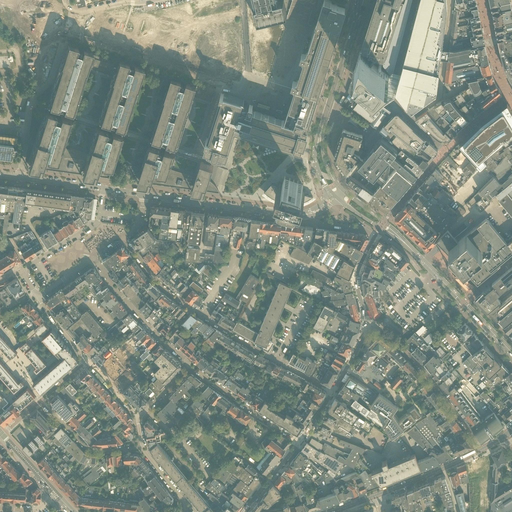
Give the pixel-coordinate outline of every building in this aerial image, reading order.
[(24,0),(45,10),(49,0),(24,0)] [(252,0),(255,7),(254,8),(257,22),(287,15),(284,0),(277,2),(276,0),(252,0)] [(291,0),(263,84),(290,93),(319,0),(291,0)] [(303,67),(302,67),(302,68),(300,74),(300,75),(298,81),(298,80),(298,81),(297,81),(296,82),(293,81),(292,85),(295,86),(295,87),(296,88),(295,88),(296,88),(296,89),(297,89),(297,88),(302,90),(302,91),(314,95),(314,94),(317,95),(318,94),(317,94),(319,88),(320,88),(319,87),(321,81),(322,81),(324,74),(324,75),(324,74),(326,68),(326,67),(328,61),(329,60),(328,60),(330,54),(331,54),(331,53),(330,53),(332,47),(333,47),(333,46),(335,40),(335,39),(337,33),(339,25),(345,7),(331,3),(331,2),(326,0),(323,0),(318,20),(316,26),(315,26),(308,46),(309,47),(307,53),(306,54),(306,53),(305,55),(302,54),(301,57),(304,58),(303,60),(305,61),(303,67)] [(354,70),(354,72),(367,82),(374,89),(390,75),(372,63),(374,60),(381,62),(382,58),(384,58),(384,59),(385,58),(383,65),(391,74),(392,72),(404,23),(410,2),(408,0),(376,0),(361,48),(362,48),(362,49),(363,49),(368,50),(368,49),(370,50),(369,53),(363,51),(362,54),(360,52),(354,70)] [(422,105),(436,95),(440,59),(442,48),(447,9),(446,0),(419,0),(399,79),(399,82),(398,85),(398,87),(398,90),(399,93),(399,95),(401,98),(402,100),(403,102),(411,113),(422,105)] [(460,10),(477,7),(475,0),(455,4),(454,9),(460,10)] [(510,2),(490,6),(492,13),(511,9),(510,2)] [(459,18),(479,14),(477,7),(460,10),(454,9),(453,18),(459,18)] [(511,12),(511,9),(492,13),(493,20),(511,15),(511,12)] [(0,69),(21,68),(16,20),(0,13),(0,69)] [(458,26),(480,21),(479,14),(459,18),(453,18),(452,25),(458,26)] [(511,15),(493,20),(494,26),(511,22),(511,15)] [(457,32),(481,27),(480,21),(458,26),(452,25),(451,32),(457,32)] [(511,22),(494,26),(496,33),(511,29),(511,22)] [(457,39),(483,34),(481,27),(457,32),(451,32),(450,39),(457,39)] [(511,29),(496,33),(497,40),(510,37),(511,38),(511,37),(511,29)] [(455,50),(485,44),(483,34),(457,39),(450,39),(449,49),(455,50)] [(497,40),(500,51),(503,51),(507,48),(508,48),(505,43),(511,39),(511,38),(510,37),(497,40)] [(446,59),(448,59),(454,60),(487,54),(485,44),(455,50),(449,49),(442,48),(440,59),(446,59)] [(58,112),(40,167),(42,168),(82,173),(95,175),(108,177),(109,174),(111,166),(184,189),(193,160),(198,161),(190,187),(211,193),(272,202),(276,189),(280,190),(278,196),(297,202),(299,196),(303,198),(304,194),(305,190),(301,188),(303,183),(303,182),(302,182),(298,181),(297,180),(294,179),(293,179),(290,178),(289,178),(285,176),(284,176),(284,177),(282,182),(279,181),(278,181),(287,153),(239,138),(232,160),(224,157),(223,161),(195,152),(214,92),(186,83),(181,81),(177,80),(174,78),(172,78),(143,69),(141,68),(137,67),(79,48),(58,112)] [(509,64),(510,65),(511,67),(510,67),(511,68),(511,70),(511,69),(511,56),(507,48),(503,51),(509,60),(510,62),(509,64)] [(503,51),(500,51),(504,68),(510,65),(509,64),(510,62),(509,60),(503,51)] [(452,70),(489,63),(487,54),(454,60),(448,59),(446,69),(452,70)] [(452,82),(465,80),(466,79),(474,78),(492,74),(489,63),(452,70),(446,69),(445,82),(451,82),(452,82)] [(466,79),(470,87),(474,94),(476,94),(480,92),(483,89),(495,81),(492,74),(474,78),(466,79)] [(483,89),(480,92),(483,97),(498,88),(495,82),(495,81),(483,89)] [(341,105),(352,111),(357,114),(376,128),(376,127),(378,125),(379,124),(381,121),(383,118),(384,117),(383,117),(385,115),(386,114),(388,111),(389,112),(391,110),(387,107),(357,86),(355,85),(356,85),(355,84),(354,85),(351,82),(347,92),(348,92),(349,94),(346,98),(341,105)] [(470,87),(461,92),(467,102),(473,98),(475,97),(477,101),(480,99),(485,108),(500,95),(501,92),(498,88),(483,97),(480,92),(476,94),(474,94),(470,87)] [(462,106),(472,118),(477,115),(470,107),(467,102),(461,92),(455,96),(462,106)] [(294,124),(292,123),(289,122),(284,121),(282,120),(277,119),(251,110),(253,106),(249,105),(248,109),(242,107),(244,100),(224,93),(224,94),(223,94),(221,94),(222,93),(221,93),(220,96),(221,97),(208,139),(206,138),(205,142),(207,142),(205,149),(209,150),(208,153),(214,156),(216,156),(221,157),(222,154),(226,156),(228,149),(229,146),(235,128),(282,144),(300,150),(302,145),(304,145),(307,134),(306,133),(307,128),(306,128),(307,127),(306,127),(306,128),(304,127),(304,125),(306,120),(304,120),(296,117),(294,124)] [(451,98),(450,99),(458,109),(460,107),(462,106),(455,96),(451,98)] [(475,103),(481,111),(485,108),(480,99),(477,101),(475,97),(473,98),(476,102),(474,103),(475,103)] [(470,107),(477,115),(481,111),(475,103),(474,103),(476,102),(473,98),(467,102),(470,107)] [(445,101),(443,103),(445,104),(463,126),(469,121),(458,109),(458,108),(450,99),(443,99),(445,101)] [(443,103),(441,100),(437,103),(437,104),(434,106),(449,123),(457,131),(463,126),(445,104),(443,103)] [(482,120),(457,145),(467,156),(469,154),(476,162),(475,163),(480,167),(482,166),(487,160),(484,157),(504,139),(505,140),(508,137),(508,136),(509,136),(508,135),(511,132),(511,111),(509,107),(510,106),(507,102),(503,105),(483,120),(482,120)] [(449,123),(434,106),(427,111),(433,118),(440,125),(451,137),(452,137),(457,132),(457,131),(449,123)] [(460,107),(458,109),(469,121),(472,118),(462,106),(460,107)] [(440,125),(433,118),(427,111),(415,119),(418,122),(423,126),(427,130),(432,134),(436,138),(438,139),(439,140),(441,140),(442,141),(443,141),(444,141),(445,141),(447,140),(448,140),(451,137),(440,125)] [(391,142),(399,148),(401,146),(400,145),(403,141),(417,153),(422,147),(433,156),(438,152),(438,151),(438,150),(412,127),(398,113),(395,113),(385,125),(384,126),(379,132),(388,139),(393,133),(396,136),(391,142)] [(361,139),(362,136),(362,135),(359,134),(359,135),(354,133),(351,132),(351,133),(346,131),(346,130),(344,130),(343,130),(342,133),(341,138),(340,138),(339,141),(340,141),(338,146),(337,148),(336,153),(335,153),(334,158),(336,161),(337,161),(340,165),(339,165),(341,168),(341,167),(344,172),(345,174),(346,174),(347,176),(348,178),(348,177),(349,177),(350,175),(352,173),(352,172),(354,170),(354,169),(354,170),(358,165),(363,159),(361,157),(360,156),(363,151),(362,150),(358,149),(358,147),(359,147),(360,144),(359,144),(361,139)] [(511,132),(508,135),(509,136),(508,136),(508,137),(505,140),(504,139),(484,157),(487,160),(492,157),(493,158),(505,150),(504,148),(511,142),(511,132)] [(0,156),(0,157),(0,156),(0,158),(3,159),(3,158),(3,157),(7,158),(11,158),(12,155),(14,155),(13,155),(16,155),(17,152),(16,149),(16,148),(17,148),(17,143),(17,142),(17,138),(17,137),(17,136),(14,136),(14,137),(14,138),(14,136),(11,136),(11,137),(11,136),(11,135),(8,135),(8,136),(8,137),(8,136),(8,135),(5,135),(5,136),(5,137),(5,135),(2,135),(2,136),(2,135),(1,134),(0,134),(0,156)] [(372,177),(398,198),(417,176),(404,165),(394,157),(398,152),(381,137),(363,159),(358,165),(372,177)] [(399,148),(408,156),(412,159),(423,169),(428,162),(417,153),(403,141),(400,145),(401,146),(399,148)] [(511,150),(511,142),(504,148),(505,150),(493,158),(492,157),(487,160),(482,166),(490,174),(491,173),(498,164),(501,161),(506,154),(507,154),(511,150)] [(417,153),(428,162),(433,156),(422,147),(417,153)] [(491,173),(494,176),(510,165),(511,163),(511,150),(507,154),(506,154),(501,161),(498,164),(491,173)] [(406,162),(404,165),(417,176),(423,169),(412,159),(408,156),(406,158),(409,161),(409,160),(414,164),(412,167),(406,162)] [(471,161),(462,170),(463,172),(468,167),(472,171),(467,176),(469,177),(478,169),(471,161)] [(481,189),(479,191),(484,196),(486,194),(492,188),(499,182),(511,171),(511,163),(510,165),(494,176),(481,189)] [(360,183),(365,178),(354,170),(354,169),(354,170),(352,172),(352,173),(350,175),(355,179),(360,183)] [(435,169),(431,173),(436,178),(440,181),(443,177),(435,169)] [(492,188),(486,194),(490,200),(496,195),(496,194),(509,183),(511,180),(511,171),(499,182),(492,188)] [(431,173),(429,176),(436,182),(436,183),(437,184),(438,182),(444,187),(445,185),(440,181),(436,178),(431,173)] [(360,183),(355,179),(350,175),(349,177),(348,177),(348,178),(346,180),(348,181),(347,182),(348,183),(348,184),(358,191),(363,185),(360,183)] [(438,184),(437,184),(436,183),(436,182),(429,176),(425,181),(433,187),(433,186),(440,191),(449,198),(451,199),(453,196),(440,186),(441,185),(439,184),(438,184)] [(372,177),(365,186),(375,194),(380,197),(391,206),(398,198),(372,177)] [(511,180),(509,183),(496,194),(496,195),(500,199),(511,188),(511,180)] [(420,186),(419,187),(426,192),(428,193),(430,192),(431,193),(436,197),(446,205),(447,204),(447,203),(451,199),(449,198),(440,191),(433,186),(433,187),(425,181),(424,181),(420,186)] [(365,186),(363,185),(358,191),(370,200),(375,194),(365,186)] [(5,211),(13,212),(14,206),(15,203),(17,188),(8,187),(6,200),(5,211)] [(419,187),(416,190),(423,195),(427,199),(435,205),(437,206),(450,216),(451,215),(452,214),(455,211),(448,206),(446,205),(436,197),(431,193),(430,192),(428,193),(426,192),(419,187)] [(13,212),(12,223),(21,224),(24,206),(24,203),(24,199),(26,189),(17,188),(15,203),(14,206),(13,212)] [(511,216),(511,188),(500,199),(498,200),(511,216)] [(24,203),(35,204),(37,191),(26,189),(24,199),(24,203)] [(416,190),(411,196),(418,202),(418,201),(450,227),(456,220),(457,220),(451,215),(450,216),(437,206),(435,205),(427,199),(423,195),(416,190)] [(35,204),(46,206),(48,192),(37,191),(35,204)] [(46,206),(57,207),(59,193),(48,192),(46,206)] [(57,207),(68,209),(70,195),(59,193),(57,207)] [(370,200),(375,204),(380,197),(375,194),(370,200)] [(68,209),(68,211),(69,213),(72,211),(73,204),(75,204),(76,196),(70,195),(69,206),(68,208),(68,209)] [(75,210),(77,213),(78,213),(82,210),(84,197),(76,196),(74,210),(75,210)] [(411,196),(407,201),(416,208),(439,226),(445,231),(448,229),(450,227),(418,201),(418,202),(411,196)] [(82,210),(78,213),(81,217),(82,219),(84,223),(87,221),(85,218),(90,219),(91,212),(92,209),(91,209),(91,207),(92,205),(91,205),(91,202),(92,202),(92,200),(92,199),(92,198),(84,197),(82,206),(82,210)] [(380,197),(375,204),(386,212),(391,206),(380,197)] [(399,212),(395,217),(395,219),(398,222),(400,224),(400,225),(404,228),(407,231),(409,233),(411,234),(412,236),(416,239),(417,240),(418,241),(419,242),(422,245),(424,246),(424,247),(426,248),(427,250),(429,248),(431,246),(436,241),(439,238),(435,235),(436,233),(413,211),(416,208),(407,201),(405,203),(406,204),(404,206),(403,208),(402,209),(399,212)] [(151,207),(148,228),(153,235),(154,228),(157,207),(156,207),(152,206),(151,206),(151,207)] [(455,211),(456,212),(461,216),(466,211),(459,206),(456,210),(455,211)] [(159,219),(161,220),(163,208),(159,207),(157,207),(154,228),(157,229),(159,219)] [(159,239),(167,240),(171,209),(163,208),(161,220),(159,239)] [(167,240),(175,241),(177,229),(178,219),(180,210),(172,209),(171,209),(167,240)] [(175,241),(187,243),(191,212),(180,210),(178,219),(177,229),(175,241)] [(67,212),(66,213),(67,216),(69,218),(67,220),(73,230),(78,227),(69,213),(68,211),(67,212)] [(72,211),(69,213),(78,227),(83,224),(81,219),(79,216),(76,217),(72,211)] [(191,212),(187,243),(199,245),(200,244),(205,213),(204,213),(202,214),(194,213),(192,212),(191,212)] [(217,232),(220,215),(208,214),(204,245),(215,247),(217,232)] [(59,215),(58,216),(60,219),(63,225),(69,233),(73,230),(67,220),(67,219),(64,215),(60,217),(59,215)] [(213,264),(220,266),(221,263),(221,259),(224,235),(224,234),(223,234),(223,233),(224,233),(226,216),(220,215),(217,232),(215,247),(215,249),(217,250),(217,251),(215,251),(214,255),(213,264)] [(224,235),(221,259),(225,259),(227,243),(229,244),(230,238),(231,235),(231,233),(233,217),(232,217),(226,216),(224,233),(223,233),(223,234),(224,234),(224,235)] [(231,235),(229,250),(235,252),(238,233),(249,235),(251,219),(233,217),(231,233),(231,235)] [(439,238),(436,241),(438,243),(442,247),(444,250),(447,253),(450,256),(450,257),(450,256),(458,264),(459,265),(475,281),(476,283),(477,284),(479,283),(498,267),(500,265),(499,263),(511,252),(511,248),(506,241),(503,238),(486,218),(486,217),(461,238),(459,240),(460,241),(459,243),(456,240),(451,233),(448,229),(439,238)] [(52,218),(49,220),(50,222),(54,229),(51,230),(57,240),(63,236),(58,228),(53,220),(52,218)] [(60,219),(57,221),(61,227),(58,228),(63,236),(69,233),(63,225),(60,219)] [(247,241),(246,248),(254,251),(255,247),(257,243),(258,241),(261,221),(260,221),(251,219),(249,233),(249,234),(253,235),(252,242),(247,241)] [(32,225),(35,230),(46,222),(45,221),(36,220),(32,222),(32,225)] [(261,221),(258,241),(257,243),(255,247),(260,248),(260,247),(263,247),(265,243),(265,242),(266,235),(269,222),(268,222),(261,221)] [(265,242),(265,243),(277,244),(277,243),(279,233),(279,230),(280,230),(281,224),(280,223),(269,222),(266,235),(265,242)] [(282,224),(281,224),(279,238),(282,239),(286,241),(287,237),(289,237),(289,233),(288,233),(289,229),(291,229),(292,225),(282,224)] [(287,237),(286,239),(288,239),(288,242),(294,245),(297,226),(292,225),(291,229),(289,229),(288,233),(289,233),(289,237),(287,237)] [(298,226),(297,226),(294,245),(295,245),(302,249),(304,235),(305,227),(304,227),(298,226)] [(304,235),(302,249),(306,251),(306,250),(309,243),(311,238),(312,236),(312,233),(313,228),(305,227),(304,235)] [(57,240),(51,230),(50,228),(39,236),(46,247),(57,240)] [(148,228),(135,237),(144,250),(146,249),(148,250),(148,251),(149,251),(150,251),(162,252),(169,245),(166,243),(167,241),(157,240),(156,238),(153,235),(148,228)] [(314,240),(319,243),(321,239),(322,237),(323,238),(324,229),(317,228),(316,228),(314,240)] [(329,230),(324,229),(323,238),(322,237),(321,239),(319,243),(323,246),(325,241),(327,242),(328,239),(329,230)] [(27,232),(32,239),(35,237),(31,230),(27,232)] [(332,251),(335,246),(335,245),(336,237),(336,231),(334,230),(334,231),(329,230),(328,239),(327,242),(325,241),(323,246),(332,251)] [(341,232),(336,231),(336,237),(341,237),(349,241),(349,240),(350,233),(346,232),(342,232),(341,232)] [(350,233),(349,240),(349,241),(357,246),(358,234),(355,234),(355,233),(354,233),(350,233)] [(357,246),(363,249),(363,248),(364,246),(365,244),(366,243),(367,241),(369,238),(368,237),(366,236),(363,235),(362,234),(362,235),(359,234),(358,234),(357,246)] [(32,240),(29,242),(30,244),(31,247),(36,254),(43,249),(35,237),(34,238),(35,240),(34,241),(35,242),(34,243),(32,240)] [(131,240),(130,242),(142,256),(148,251),(146,249),(144,250),(135,237),(131,240)] [(343,250),(358,258),(362,249),(363,250),(363,249),(357,246),(349,241),(341,237),(336,237),(335,245),(335,246),(338,247),(343,250)] [(323,246),(319,243),(314,240),(307,253),(313,256),(328,265),(327,267),(342,275),(350,278),(354,265),(355,265),(349,261),(348,260),(332,251),(323,246)] [(388,271),(382,268),(381,270),(384,272),(394,278),(398,273),(392,269),(404,255),(391,244),(390,246),(388,244),(386,246),(379,240),(371,252),(372,252),(380,256),(386,260),(383,263),(389,267),(390,267),(388,271)] [(25,243),(23,244),(31,257),(36,254),(31,247),(30,244),(29,245),(27,246),(25,243)] [(173,243),(169,246),(175,253),(179,249),(173,243)] [(20,251),(22,253),(26,260),(31,257),(23,244),(20,246),(22,249),(20,251)] [(313,256),(307,253),(296,246),(290,256),(309,264),(313,256)] [(116,251),(115,251),(124,264),(129,260),(128,259),(131,257),(124,247),(122,247),(120,248),(119,248),(119,249),(118,250),(118,249),(117,250),(116,251)] [(187,248),(185,260),(194,261),(203,263),(204,257),(200,257),(200,250),(187,248)] [(0,272),(2,271),(1,270),(13,263),(13,264),(20,260),(14,250),(2,258),(0,255),(0,272)] [(228,257),(201,293),(201,294),(207,298),(234,263),(241,267),(226,293),(235,298),(242,286),(241,285),(244,280),(245,281),(250,274),(248,273),(256,261),(235,252),(229,250),(228,257)] [(343,250),(340,254),(346,257),(347,257),(348,257),(348,256),(349,257),(348,260),(349,261),(355,265),(358,258),(343,250)] [(112,254),(111,255),(125,275),(129,272),(124,264),(115,251),(112,254)] [(148,251),(142,256),(147,262),(154,256),(150,251),(149,251),(148,251)] [(389,267),(383,263),(386,260),(380,256),(372,252),(369,258),(378,262),(388,268),(389,267)] [(204,257),(203,263),(212,264),(213,264),(214,255),(205,254),(204,257)] [(109,256),(106,258),(112,266),(119,277),(120,278),(125,275),(111,255),(109,255),(109,256)] [(404,255),(392,269),(395,271),(396,270),(396,269),(398,267),(401,270),(403,268),(406,264),(409,261),(404,255)] [(147,262),(151,268),(158,262),(153,257),(154,256),(147,262)] [(103,260),(103,261),(108,269),(112,266),(106,258),(103,260)] [(124,264),(129,272),(130,271),(132,273),(139,267),(132,258),(129,260),(124,264)] [(368,259),(367,261),(377,265),(382,268),(388,271),(390,267),(389,267),(388,268),(378,262),(369,258),(368,259)] [(158,262),(151,268),(156,273),(159,270),(162,267),(164,264),(160,260),(158,262)] [(382,268),(377,265),(367,261),(366,264),(375,268),(381,270),(382,268)] [(200,263),(197,267),(202,271),(203,271),(208,265),(200,263)] [(375,268),(366,264),(363,271),(363,272),(372,276),(380,280),(384,272),(381,270),(375,268)] [(157,274),(161,279),(170,270),(165,265),(157,274)] [(208,265),(203,271),(207,274),(212,267),(208,265)] [(112,266),(108,269),(110,271),(116,280),(119,277),(112,266)] [(136,278),(137,280),(140,278),(144,274),(139,267),(132,273),(132,274),(134,276),(136,278)] [(83,274),(91,285),(88,287),(90,290),(103,281),(101,279),(94,268),(92,268),(83,274)] [(161,279),(166,283),(177,271),(175,270),(170,275),(167,272),(170,270),(161,279)] [(309,277),(316,280),(324,285),(337,291),(337,292),(346,293),(353,291),(350,280),(350,278),(342,275),(341,276),(341,278),(335,275),(333,280),(313,270),(309,277)] [(120,278),(119,277),(116,280),(122,287),(130,280),(127,277),(132,274),(132,273),(130,271),(129,272),(125,275),(120,278)] [(166,283),(170,287),(176,282),(176,281),(178,279),(181,275),(177,271),(166,283)] [(246,302),(239,317),(241,318),(265,275),(273,279),(274,277),(264,271),(259,279),(246,302)] [(492,283),(492,284),(500,292),(511,281),(511,280),(505,272),(492,283)] [(374,282),(379,284),(378,287),(376,286),(376,287),(383,291),(387,285),(376,279),(368,275),(362,273),(362,279),(373,284),(374,282)] [(78,277),(83,285),(85,283),(88,287),(91,285),(83,274),(78,277)] [(140,278),(137,280),(139,282),(140,283),(141,284),(141,285),(142,287),(143,287),(150,281),(144,274),(140,278)] [(240,299),(246,302),(259,279),(250,274),(235,299),(239,301),(240,299)] [(78,277),(73,281),(83,294),(85,292),(81,286),(83,285),(78,277)] [(0,288),(0,294),(3,299),(13,293),(15,296),(16,298),(17,298),(24,294),(24,292),(22,289),(16,279),(8,284),(0,288)] [(176,281),(176,282),(170,287),(175,291),(183,283),(183,282),(183,283),(178,279),(176,281)] [(375,289),(374,289),(373,284),(362,279),(364,296),(369,293),(376,299),(377,301),(377,300),(379,298),(383,291),(376,287),(375,289)] [(465,281),(463,280),(460,279),(459,282),(467,290),(468,289),(469,290),(473,286),(472,284),(471,284),(467,282),(465,281)] [(137,280),(133,283),(130,280),(122,287),(125,291),(126,293),(139,282),(137,280)] [(329,306),(333,308),(335,306),(345,304),(349,303),(356,302),(353,291),(346,293),(337,292),(337,291),(324,285),(316,280),(314,284),(317,286),(321,288),(324,287),(325,290),(322,291),(323,295),(331,293),(331,300),(329,301),(328,302),(328,303),(328,304),(328,305),(329,306)] [(63,288),(70,299),(76,295),(79,300),(84,296),(83,294),(73,281),(63,288)] [(103,281),(90,290),(92,293),(95,296),(98,294),(96,293),(100,290),(101,292),(107,287),(106,285),(102,288),(100,285),(104,282),(103,281)] [(143,287),(142,287),(143,287),(143,288),(144,288),(145,289),(146,287),(148,289),(149,288),(152,284),(150,281),(143,287)] [(183,283),(175,291),(180,296),(183,292),(184,291),(185,290),(188,287),(184,284),(186,282),(185,281),(184,282),(183,283)] [(128,294),(132,299),(139,292),(139,291),(137,288),(141,284),(140,283),(139,282),(126,293),(127,294),(128,294)] [(257,333),(252,341),(255,342),(256,343),(255,344),(267,351),(272,342),(269,340),(272,331),(291,286),(286,284),(280,282),(260,329),(258,333),(257,333)] [(149,288),(148,289),(148,290),(153,295),(157,289),(152,284),(149,288)] [(197,284),(184,299),(191,304),(192,305),(203,289),(197,284)] [(490,285),(482,291),(491,300),(496,296),(495,295),(496,295),(500,292),(492,284),(490,285)] [(100,290),(96,293),(98,294),(100,297),(109,290),(107,287),(101,292),(100,290)] [(63,288),(56,293),(64,304),(73,317),(80,313),(76,307),(70,299),(63,288)] [(157,289),(153,295),(155,297),(154,299),(157,301),(158,301),(163,294),(159,291),(157,289)] [(109,290),(100,297),(101,298),(103,296),(105,299),(101,302),(103,304),(114,295),(109,290)] [(132,299),(135,303),(147,293),(145,291),(142,294),(139,292),(132,299)] [(486,309),(488,311),(488,310),(499,300),(500,301),(500,300),(499,298),(496,295),(495,295),(496,296),(491,300),(482,291),(475,298),(483,306),(486,309)] [(51,297),(50,297),(56,304),(54,306),(55,307),(53,309),(54,311),(55,310),(55,311),(59,308),(64,304),(56,293),(53,295),(51,297)] [(147,293),(135,303),(139,307),(145,303),(147,301),(147,300),(146,300),(145,298),(149,295),(147,293)] [(238,301),(235,299),(226,293),(222,298),(236,307),(240,302),(238,301)] [(364,296),(367,303),(376,299),(369,293),(364,296)] [(158,301),(160,303),(158,304),(160,306),(168,297),(163,294),(158,301)] [(496,319),(497,320),(511,307),(511,294),(502,303),(500,300),(500,301),(499,300),(488,310),(488,311),(496,319)] [(114,295),(103,304),(104,306),(107,304),(109,307),(118,300),(118,299),(117,299),(117,298),(116,298),(114,295)] [(199,295),(192,305),(198,308),(201,304),(205,299),(199,295)] [(46,300),(46,302),(53,311),(54,311),(53,309),(55,307),(54,306),(56,304),(50,297),(46,300)] [(168,297),(160,306),(162,307),(164,309),(165,308),(166,307),(172,301),(168,297)] [(145,314),(146,315),(150,312),(150,311),(150,310),(157,303),(151,298),(147,301),(145,303),(139,307),(143,312),(143,311),(145,313),(145,314)] [(376,299),(367,303),(369,309),(380,305),(381,304),(379,298),(377,300),(377,301),(376,299)] [(0,317),(8,312),(4,305),(0,307),(0,301),(1,301),(0,299),(0,317)] [(118,300),(109,307),(110,309),(112,307),(114,310),(110,313),(112,315),(123,305),(120,302),(119,301),(118,300)] [(166,307),(165,308),(166,308),(167,309),(167,310),(166,312),(168,314),(170,313),(171,312),(172,311),(177,305),(172,301),(166,307)] [(22,307),(20,309),(22,311),(23,310),(24,311),(23,312),(23,313),(26,316),(34,308),(32,305),(32,303),(30,302),(28,305),(26,303),(23,306),(22,307)] [(207,302),(200,310),(209,316),(215,307),(207,302)] [(210,316),(216,320),(220,313),(219,313),(222,309),(224,306),(219,302),(214,310),(210,316)] [(351,313),(358,311),(356,302),(349,303),(351,313)] [(351,328),(351,329),(359,331),(359,330),(360,321),(353,320),(347,316),(339,311),(334,308),(325,304),(313,326),(322,330),(327,321),(329,318),(331,314),(348,324),(348,326),(351,328)] [(123,305),(112,315),(114,317),(118,314),(119,316),(118,317),(119,318),(120,317),(124,314),(127,311),(126,309),(125,309),(123,305)] [(177,305),(172,311),(173,311),(179,317),(186,311),(185,310),(178,305),(177,305)] [(380,305),(369,309),(373,317),(381,309),(380,305)] [(150,312),(146,315),(152,322),(153,322),(159,315),(163,311),(162,311),(159,308),(156,306),(155,307),(154,308),(150,312)] [(67,312),(63,307),(55,314),(59,320),(59,319),(61,321),(60,321),(65,327),(73,320),(70,316),(70,315),(67,311),(67,312)] [(502,327),(503,327),(511,319),(511,307),(497,320),(503,326),(502,327)] [(32,318),(33,320),(40,314),(35,308),(34,308),(26,316),(22,319),(26,323),(32,318)] [(81,315),(80,313),(73,317),(76,321),(66,329),(72,336),(78,343),(79,343),(83,347),(95,337),(104,329),(87,310),(81,315)] [(351,313),(353,320),(360,321),(358,311),(351,313)] [(159,315),(153,322),(157,327),(164,320),(168,315),(165,312),(165,313),(161,317),(160,316),(159,316),(159,315)] [(220,313),(216,320),(221,323),(225,316),(225,315),(226,315),(222,312),(221,312),(220,313)] [(225,316),(221,323),(225,325),(229,319),(231,317),(233,315),(232,314),(229,313),(228,312),(226,315),(225,315),(225,316)] [(119,327),(121,329),(134,318),(129,313),(123,318),(125,321),(119,327)] [(160,329),(171,318),(173,316),(170,313),(168,315),(164,320),(157,327),(160,329)] [(33,320),(31,321),(33,324),(32,325),(35,328),(43,320),(44,320),(40,314),(33,320)] [(191,324),(197,318),(191,314),(183,323),(188,327),(191,324)] [(229,319),(225,325),(229,328),(231,329),(232,328),(234,325),(235,323),(233,321),(232,321),(232,320),(233,318),(234,319),(235,316),(234,316),(233,315),(231,317),(229,319)] [(128,328),(130,330),(138,323),(136,320),(134,318),(121,329),(122,329),(124,332),(128,328)] [(171,318),(160,329),(165,334),(168,330),(171,327),(169,325),(168,325),(173,320),(171,318)] [(194,327),(191,330),(194,333),(197,330),(204,322),(197,318),(191,324),(194,327)] [(511,319),(503,327),(509,335),(511,332),(511,319)] [(49,327),(43,320),(20,340),(23,343),(19,347),(23,351),(30,345),(27,341),(27,340),(25,342),(24,341),(39,328),(40,329),(37,331),(37,332),(40,335),(49,327)] [(232,330),(236,332),(241,323),(237,321),(232,330)] [(204,322),(197,330),(199,332),(202,329),(204,331),(209,325),(204,322)] [(133,334),(133,335),(142,327),(138,323),(130,330),(129,331),(131,333),(127,336),(128,338),(133,334)] [(236,332),(240,335),(245,326),(241,323),(236,332)] [(461,342),(472,332),(472,331),(470,329),(465,323),(457,331),(460,334),(459,335),(457,332),(455,334),(461,342)] [(206,338),(209,333),(214,328),(209,325),(204,331),(206,332),(203,336),(206,338)] [(240,335),(244,337),(249,328),(245,326),(240,335)] [(134,335),(133,335),(138,340),(134,343),(137,346),(141,343),(143,345),(144,344),(151,336),(148,333),(147,331),(146,331),(146,330),(143,327),(142,327),(133,335),(134,335)] [(212,344),(213,344),(216,340),(222,333),(214,328),(209,333),(212,335),(210,337),(209,337),(207,340),(212,344)] [(244,337),(248,339),(253,330),(249,328),(244,337)] [(343,334),(341,340),(343,341),(352,346),(358,331),(359,331),(351,329),(350,328),(347,333),(345,332),(344,335),(343,334)] [(40,392),(41,393),(79,360),(66,345),(66,346),(65,346),(63,345),(64,345),(63,344),(64,344),(65,344),(52,329),(51,329),(51,330),(42,337),(55,351),(58,349),(64,356),(33,383),(40,391),(40,392)] [(178,329),(169,338),(174,343),(183,334),(178,329)] [(253,330),(248,339),(252,342),(257,333),(253,330)] [(0,347),(10,359),(17,353),(15,351),(0,333),(0,347)] [(216,340),(219,342),(217,346),(220,348),(223,344),(222,344),(227,336),(222,333),(216,340)] [(403,344),(413,354),(419,349),(421,347),(421,348),(422,347),(424,349),(424,348),(427,346),(414,333),(403,344)] [(465,341),(463,344),(467,349),(469,347),(470,346),(478,338),(474,333),(473,334),(470,337),(465,341)] [(183,334),(174,343),(180,348),(186,341),(184,339),(186,336),(183,334)] [(332,335),(329,341),(336,345),(334,349),(343,353),(347,355),(352,346),(343,341),(341,340),(338,338),(332,335)] [(378,336),(368,346),(374,350),(374,351),(381,356),(382,355),(384,352),(391,345),(389,344),(390,343),(388,342),(386,341),(387,341),(384,339),(383,338),(380,336),(379,335),(379,336),(378,336)] [(146,349),(140,355),(144,358),(144,359),(146,356),(150,352),(148,351),(151,348),(150,348),(157,341),(155,339),(153,338),(151,336),(144,344),(146,347),(145,348),(146,349)] [(222,348),(221,349),(224,350),(226,346),(226,347),(227,347),(231,339),(227,336),(222,344),(223,344),(224,345),(222,348)] [(83,347),(86,352),(94,345),(95,344),(93,342),(97,339),(95,338),(95,337),(83,347)] [(186,341),(180,348),(184,352),(197,339),(196,338),(194,340),(193,339),(190,341),(188,339),(186,341)] [(184,352),(189,356),(194,351),(197,347),(195,345),(197,343),(196,341),(198,339),(197,338),(197,339),(184,352)] [(469,347),(467,349),(472,354),(474,352),(483,343),(478,338),(470,346),(469,347)] [(225,350),(224,351),(227,353),(228,352),(230,348),(231,349),(232,349),(236,342),(232,339),(231,339),(227,347),(225,349),(225,350)] [(124,344),(116,352),(118,355),(119,354),(137,373),(136,374),(139,377),(144,372),(143,371),(140,368),(138,367),(137,365),(130,359),(138,351),(138,350),(136,349),(134,347),(133,345),(131,343),(129,342),(128,340),(124,344)] [(233,350),(230,355),(233,357),(236,352),(236,351),(240,345),(236,342),(232,349),(231,349),(232,350),(233,350)] [(463,362),(474,373),(493,354),(485,346),(483,344),(483,343),(474,352),(463,362)] [(94,345),(86,352),(91,357),(100,349),(98,346),(96,344),(95,344),(94,345)] [(159,344),(147,357),(152,361),(154,358),(164,348),(160,344),(159,344)] [(427,346),(424,348),(426,351),(431,355),(434,351),(435,350),(431,346),(429,344),(427,346)] [(100,349),(91,357),(95,362),(108,350),(106,348),(104,345),(100,349)] [(236,352),(233,357),(236,358),(238,354),(240,355),(245,348),(240,345),(236,351),(236,352)] [(395,349),(391,345),(384,352),(382,355),(383,356),(386,353),(389,355),(395,349)] [(368,346),(364,353),(372,359),(383,369),(388,362),(381,356),(374,351),(374,350),(368,346)] [(25,353),(28,357),(35,351),(32,347),(25,353)] [(426,351),(424,348),(424,349),(422,347),(421,348),(421,347),(419,349),(413,354),(418,359),(424,354),(424,353),(426,351)] [(431,355),(422,363),(424,365),(425,366),(429,371),(430,372),(442,361),(443,361),(441,359),(440,358),(439,357),(442,354),(445,352),(440,347),(435,351),(434,351),(431,355)] [(164,348),(154,358),(162,365),(155,373),(165,382),(173,374),(182,365),(164,348)] [(245,348),(240,355),(242,356),(240,359),(243,361),(245,358),(250,351),(245,348)] [(189,356),(196,362),(204,353),(201,351),(198,349),(195,352),(194,351),(189,356)] [(399,352),(395,349),(389,355),(392,358),(389,361),(390,362),(399,352)] [(108,350),(95,362),(99,366),(112,354),(108,350)] [(28,357),(32,361),(39,355),(35,351),(28,357)] [(243,361),(242,362),(245,364),(247,360),(250,361),(251,362),(257,355),(254,353),(250,351),(245,358),(243,361)] [(326,354),(331,357),(343,363),(343,362),(346,358),(340,356),(334,353),(333,355),(331,354),(327,351),(326,354)] [(422,363),(431,355),(426,351),(424,353),(424,354),(418,359),(422,363)] [(403,356),(399,352),(390,362),(391,363),(394,360),(397,362),(403,356)] [(449,352),(441,359),(443,361),(451,354),(449,352)] [(204,353),(196,362),(203,369),(209,361),(211,359),(210,357),(209,356),(207,358),(205,357),(207,356),(204,353)] [(292,356),(289,362),(288,363),(305,372),(310,362),(306,359),(305,360),(303,358),(300,357),(298,355),(293,353),(295,354),(294,357),(292,356)] [(363,355),(361,358),(368,364),(376,371),(383,378),(384,378),(379,373),(381,370),(383,369),(372,359),(364,353),(363,355)] [(330,361),(323,358),(322,357),(319,356),(316,362),(319,364),(319,363),(322,365),(338,372),(343,364),(343,363),(331,357),(326,354),(325,356),(324,357),(330,360),(330,361)] [(478,369),(486,378),(487,376),(501,363),(500,363),(501,362),(501,361),(495,354),(494,354),(494,355),(493,354),(474,373),(478,369)] [(32,361),(35,365),(43,359),(39,355),(32,361)] [(253,363),(260,366),(264,358),(258,355),(253,363)] [(111,356),(100,366),(100,367),(113,381),(114,381),(115,383),(116,384),(117,384),(120,388),(123,391),(124,391),(131,384),(134,381),(127,374),(124,376),(122,374),(125,371),(111,356)] [(406,359),(403,356),(397,362),(400,366),(406,360),(406,359)] [(214,357),(208,364),(204,370),(211,375),(219,365),(220,363),(221,362),(214,357)] [(306,357),(306,358),(306,359),(310,362),(305,372),(309,374),(312,370),(314,365),(316,362),(311,360),(311,359),(310,359),(306,357)] [(264,372),(269,361),(264,358),(260,366),(266,369),(264,372)] [(361,358),(358,363),(364,367),(372,374),(380,382),(383,378),(376,371),(368,364),(361,358)] [(43,359),(35,365),(37,367),(34,369),(37,372),(46,363),(43,359)] [(143,359),(137,365),(138,367),(140,368),(143,371),(149,364),(144,359),(143,359)] [(400,366),(393,374),(395,376),(402,369),(404,371),(406,373),(408,371),(409,372),(414,368),(414,367),(407,360),(406,359),(406,360),(403,363),(400,366)] [(0,375),(1,377),(14,391),(24,383),(21,380),(19,382),(0,360),(0,375)] [(268,370),(271,371),(275,364),(269,361),(264,372),(266,373),(268,370)] [(442,361),(430,372),(433,376),(445,366),(445,365),(442,361)] [(319,364),(316,362),(314,365),(316,367),(324,371),(335,377),(336,374),(337,372),(338,372),(322,365),(319,363),(319,364)] [(219,365),(211,375),(217,379),(227,365),(225,363),(223,365),(223,366),(220,363),(219,365)] [(364,367),(358,363),(355,367),(361,372),(362,373),(373,383),(379,389),(382,386),(379,383),(380,382),(372,374),(364,367)] [(491,391),(497,385),(494,382),(508,370),(502,363),(501,364),(501,363),(487,376),(486,378),(482,381),(491,391)] [(271,371),(270,374),(270,375),(275,378),(275,377),(276,375),(281,367),(275,364),(271,371)] [(227,365),(217,379),(223,383),(230,373),(227,371),(230,367),(227,365)] [(314,365),(312,370),(318,373),(332,381),(334,377),(335,377),(324,371),(316,367),(314,365)] [(433,376),(436,380),(449,370),(445,366),(433,376)] [(86,367),(78,374),(82,378),(89,371),(86,367)] [(278,375),(283,377),(286,370),(281,367),(276,375),(275,377),(277,378),(278,375)] [(355,367),(353,370),(361,375),(362,373),(361,372),(355,367)] [(417,371),(414,368),(409,372),(406,375),(409,378),(417,371)] [(508,370),(494,382),(497,385),(498,386),(499,384),(500,385),(503,383),(507,380),(506,380),(511,375),(511,368),(511,369),(510,368),(508,370)] [(227,380),(224,384),(228,387),(232,382),(234,379),(240,371),(238,369),(237,371),(236,372),(233,376),(232,376),(232,375),(231,374),(227,380)] [(283,377),(281,381),(284,382),(286,379),(290,381),(293,373),(286,370),(283,377)] [(312,370),(309,374),(324,382),(323,382),(324,382),(325,383),(326,383),(328,384),(328,385),(329,385),(330,385),(332,381),(318,373),(312,370)] [(452,382),(457,376),(459,374),(455,370),(447,377),(438,384),(442,388),(448,384),(452,382)] [(79,381),(77,382),(79,384),(83,380),(85,381),(92,375),(89,371),(82,378),(82,379),(79,381)] [(420,374),(417,371),(409,378),(412,381),(420,374)] [(448,371),(436,380),(438,384),(447,377),(450,374),(449,373),(449,372),(448,371)] [(155,373),(150,378),(152,380),(161,387),(165,382),(155,373)] [(290,381),(295,383),(299,376),(293,373),(290,381)] [(79,381),(82,379),(82,378),(78,374),(72,380),(75,384),(77,382),(79,381)] [(83,387),(79,391),(80,391),(82,394),(85,390),(86,391),(87,390),(97,380),(92,375),(85,381),(85,382),(86,381),(88,384),(84,388),(83,387)] [(232,382),(228,387),(232,390),(242,376),(240,375),(236,381),(234,380),(234,379),(232,382)] [(356,379),(350,375),(344,383),(361,394),(371,401),(371,400),(370,400),(375,393),(356,379)] [(394,388),(402,379),(399,375),(390,384),(394,388)] [(511,383),(511,375),(506,380),(507,380),(509,383),(507,385),(506,384),(505,386),(503,383),(500,385),(501,385),(503,387),(505,389),(511,383)] [(187,376),(182,381),(188,387),(191,385),(194,388),(195,390),(200,394),(202,391),(197,386),(196,385),(191,381),(187,376)] [(201,381),(196,376),(191,381),(196,385),(198,384),(201,387),(204,383),(201,381)] [(242,376),(232,390),(237,393),(243,384),(241,382),(244,378),(243,377),(242,376)] [(299,376),(295,383),(299,385),(298,386),(299,387),(300,387),(301,386),(305,379),(299,376)] [(311,383),(310,382),(305,379),(301,386),(299,391),(300,391),(304,394),(306,390),(309,386),(311,383)] [(97,380),(87,390),(88,392),(91,394),(95,391),(101,385),(97,380)] [(152,380),(148,384),(157,392),(160,389),(161,387),(152,380)] [(179,384),(177,386),(189,397),(190,395),(191,394),(186,389),(188,387),(182,381),(180,384),(179,384)] [(237,393),(243,398),(250,389),(254,384),(250,381),(247,386),(244,383),(243,384),(237,393)] [(71,382),(66,386),(75,396),(80,391),(71,382)] [(448,384),(442,388),(445,392),(448,396),(451,400),(453,403),(464,395),(461,390),(462,389),(461,388),(461,387),(460,387),(459,387),(459,388),(457,389),(456,387),(454,385),(452,382),(448,384)] [(344,383),(341,388),(344,390),(344,391),(353,396),(354,397),(355,398),(357,399),(367,407),(371,401),(361,394),(344,383)] [(424,397),(426,396),(427,395),(433,391),(427,383),(423,386),(421,388),(420,388),(423,392),(421,394),(424,397)] [(124,391),(123,392),(126,395),(127,396),(138,386),(136,384),(133,386),(131,384),(124,391)] [(144,388),(152,396),(156,392),(157,392),(148,384),(144,388)] [(95,391),(91,394),(94,396),(96,398),(106,389),(101,385),(95,391)] [(127,396),(131,400),(139,393),(137,391),(140,388),(138,386),(127,396)] [(176,388),(173,391),(179,397),(182,394),(186,399),(187,398),(189,397),(177,386),(176,388)] [(208,397),(214,390),(208,386),(186,409),(185,411),(188,415),(196,407),(206,399),(208,397)] [(324,395),(315,390),(309,386),(306,390),(321,400),(324,395)] [(324,395),(326,393),(325,393),(325,391),(317,386),(315,390),(324,395)] [(501,401),(505,406),(506,405),(509,408),(511,411),(511,397),(509,394),(505,389),(503,387),(501,389),(502,391),(504,393),(505,393),(507,395),(508,396),(502,401),(502,400),(501,401)] [(28,388),(24,391),(31,399),(35,396),(28,388)] [(243,398),(250,402),(258,391),(259,390),(257,388),(254,392),(253,393),(252,393),(253,392),(253,391),(250,389),(243,398)] [(338,394),(336,397),(342,401),(345,397),(351,401),(354,397),(353,396),(344,391),(344,390),(341,388),(338,393),(338,394)] [(96,398),(95,399),(97,401),(99,403),(103,400),(110,394),(106,389),(96,398)] [(196,407),(188,415),(193,419),(196,416),(206,427),(216,415),(210,410),(216,403),(221,396),(216,392),(214,390),(208,397),(206,399),(196,407)] [(295,392),(294,395),(297,397),(302,400),(316,409),(319,404),(310,399),(310,397),(304,394),(300,391),(299,391),(297,390),(295,392)] [(321,400),(306,390),(304,394),(310,397),(310,399),(319,404),(321,400)] [(24,391),(21,394),(28,402),(31,399),(24,391)] [(179,405),(185,411),(186,409),(183,405),(177,399),(179,397),(173,391),(171,393),(170,393),(168,395),(179,405)] [(258,391),(250,402),(257,408),(263,399),(261,398),(260,397),(262,394),(262,393),(262,392),(261,391),(260,391),(258,391)] [(426,397),(424,399),(425,400),(425,401),(426,401),(430,398),(430,399),(436,395),(433,391),(427,395),(427,396),(428,396),(427,397),(426,397)] [(510,420),(493,401),(484,391),(481,393),(490,404),(495,412),(495,413),(501,419),(502,418),(507,422),(510,420)] [(135,405),(146,395),(144,393),(141,395),(139,393),(131,400),(134,403),(135,405)] [(378,395),(369,408),(371,409),(386,420),(383,426),(392,437),(394,436),(395,435),(401,431),(421,416),(414,407),(398,422),(392,414),(397,407),(379,393),(378,395)] [(493,412),(488,416),(498,428),(505,422),(506,423),(507,422),(502,418),(501,419),(495,413),(495,412),(490,404),(481,393),(480,394),(481,394),(479,396),(493,412)] [(21,394),(17,397),(24,405),(28,402),(21,394)] [(57,394),(49,401),(50,401),(66,419),(67,420),(71,416),(78,409),(80,408),(75,403),(73,404),(70,401),(67,404),(57,394)] [(102,405),(102,406),(104,408),(106,407),(114,398),(114,397),(113,397),(112,396),(110,394),(103,400),(106,402),(103,405),(102,405)] [(146,395),(135,405),(139,409),(140,409),(143,406),(147,401),(145,399),(148,397),(146,395)] [(165,406),(157,415),(165,422),(169,417),(168,416),(171,413),(175,417),(178,413),(179,412),(176,409),(178,406),(179,405),(168,395),(166,397),(170,401),(166,404),(167,405),(166,406),(165,406)] [(430,398),(426,401),(426,403),(427,403),(427,404),(430,402),(431,403),(432,402),(433,404),(439,399),(436,395),(430,399),(430,398)] [(453,403),(456,407),(467,399),(464,395),(453,403)] [(221,396),(216,403),(222,407),(217,415),(221,418),(225,413),(232,403),(221,396)] [(13,400),(14,402),(20,409),(24,405),(17,397),(13,400)] [(297,397),(294,401),(296,403),(303,407),(313,414),(315,410),(316,409),(302,400),(297,397)] [(336,397),(328,409),(354,425),(357,427),(359,428),(368,434),(373,426),(356,413),(346,406),(347,404),(336,397)] [(505,406),(501,401),(498,397),(493,401),(510,420),(511,417),(511,411),(509,408),(506,405),(505,406)] [(104,408),(108,413),(109,412),(110,411),(112,409),(113,409),(119,403),(116,400),(115,399),(114,398),(106,407),(104,408)] [(352,402),(351,404),(367,415),(371,409),(369,408),(367,407),(357,399),(355,398),(352,402)] [(5,399),(0,403),(0,418),(4,424),(5,424),(17,413),(17,414),(20,411),(21,410),(20,409),(14,402),(5,410),(3,407),(8,402),(5,399)] [(259,410),(294,432),(300,422),(280,409),(265,399),(259,410)] [(433,404),(437,408),(442,404),(439,399),(433,404)] [(456,407),(460,411),(471,403),(467,399),(456,407)] [(109,412),(108,413),(113,417),(123,408),(121,406),(119,403),(113,409),(112,409),(110,411),(109,412)] [(225,413),(229,415),(230,413),(232,414),(230,417),(233,419),(240,409),(240,408),(232,403),(225,413)] [(313,414),(303,407),(296,403),(294,405),(298,406),(297,407),(301,409),(299,412),(310,418),(313,414)] [(460,411),(462,415),(473,407),(471,403),(460,411)] [(284,404),(280,409),(295,418),(300,422),(305,424),(305,425),(309,419),(310,418),(305,416),(302,413),(299,412),(299,413),(296,411),(293,409),(284,404)] [(437,408),(434,410),(438,415),(441,413),(441,414),(442,414),(442,413),(447,410),(442,404),(437,408)] [(462,415),(465,419),(476,410),(473,407),(462,415)] [(118,416),(121,419),(127,412),(124,409),(124,408),(123,408),(113,417),(114,419),(118,416)] [(237,424),(240,420),(245,412),(240,409),(233,419),(236,421),(234,423),(237,424)] [(354,425),(328,409),(327,410),(326,410),(325,411),(326,413),(325,414),(323,414),(323,415),(323,417),(321,419),(320,420),(319,421),(320,422),(319,424),(317,424),(317,425),(317,426),(316,428),(315,429),(316,429),(328,434),(328,433),(329,434),(329,433),(330,433),(331,431),(331,430),(346,436),(347,434),(351,436),(354,432),(355,429),(352,427),(354,425)] [(371,409),(367,415),(382,427),(383,426),(386,420),(371,409)] [(56,424),(53,422),(53,421),(51,424),(38,410),(31,416),(44,430),(41,433),(43,435),(46,439),(47,438),(58,427),(55,425),(56,424)] [(442,415),(439,417),(443,422),(451,415),(447,410),(442,413),(442,414),(441,414),(442,415)] [(468,423),(477,416),(479,414),(480,415),(476,410),(465,419),(468,423)] [(71,417),(68,420),(72,425),(84,413),(82,411),(78,415),(76,413),(74,415),(71,417)] [(121,419),(113,426),(115,428),(118,424),(122,420),(124,422),(125,423),(125,424),(131,418),(132,418),(131,416),(129,414),(127,412),(121,419)] [(240,420),(237,424),(236,425),(237,426),(238,425),(240,427),(244,422),(246,424),(251,417),(245,412),(240,420)] [(72,425),(75,429),(82,423),(80,421),(87,415),(84,413),(72,425)] [(438,439),(444,448),(449,443),(447,441),(444,437),(440,433),(441,432),(443,430),(449,426),(456,421),(451,415),(443,422),(437,426),(431,431),(436,436),(438,439)] [(470,425),(471,424),(479,418),(477,416),(468,423),(470,425)] [(488,416),(482,421),(490,432),(492,434),(494,433),(492,431),(494,429),(495,430),(496,429),(498,428),(488,416)] [(131,418),(123,426),(125,429),(124,430),(124,431),(125,432),(124,432),(126,435),(125,436),(129,441),(131,440),(132,439),(131,438),(133,436),(133,433),(135,431),(134,426),(133,425),(133,424),(132,423),(133,422),(133,420),(131,418)] [(479,418),(471,424),(472,426),(471,426),(474,431),(480,439),(481,440),(482,441),(491,434),(490,432),(482,421),(479,418)] [(82,423),(75,429),(79,433),(92,421),(90,419),(85,423),(83,421),(82,423)] [(414,425),(406,431),(427,451),(429,452),(432,454),(434,454),(439,461),(448,458),(450,456),(445,449),(444,448),(438,439),(436,436),(431,431),(429,428),(427,426),(425,424),(422,420),(421,420),(414,425)] [(79,433),(83,437),(89,431),(87,429),(94,423),(92,421),(79,433)] [(149,448),(149,449),(157,442),(159,442),(160,443),(162,442),(161,440),(159,434),(160,434),(161,433),(162,433),(164,431),(160,428),(158,430),(148,421),(146,421),(144,423),(145,425),(145,426),(145,428),(146,432),(146,435),(148,443),(147,443),(148,445),(149,448)] [(459,426),(456,421),(449,426),(452,430),(455,428),(456,429),(459,426)] [(300,422),(294,432),(298,435),(305,424),(300,422)] [(83,437),(87,441),(98,430),(100,429),(97,426),(91,433),(89,431),(83,437)] [(445,436),(444,437),(447,441),(452,437),(451,437),(454,435),(455,434),(463,430),(462,430),(459,426),(456,429),(455,428),(452,430),(449,433),(445,436)] [(51,445),(54,442),(65,432),(61,428),(54,434),(57,436),(53,440),(50,438),(47,441),(51,445)] [(98,430),(87,441),(91,445),(97,439),(95,437),(100,433),(99,431),(98,431),(98,430)] [(456,442),(463,439),(467,437),(463,430),(455,434),(454,435),(453,435),(451,437),(452,437),(454,440),(456,442)] [(58,446),(60,445),(69,436),(65,432),(54,442),(58,446)] [(38,441),(41,444),(46,439),(43,435),(41,437),(38,433),(34,437),(38,441)] [(112,435),(113,436),(121,445),(123,443),(120,439),(118,437),(114,433),(112,435)] [(289,441),(281,435),(275,442),(285,450),(286,450),(291,442),(289,441),(289,442),(288,441),(289,441)] [(60,445),(64,449),(65,448),(73,441),(69,436),(60,445)] [(113,437),(107,438),(108,446),(120,445),(113,437)] [(285,450),(275,442),(269,437),(266,441),(265,441),(263,441),(260,445),(264,448),(265,448),(267,449),(268,450),(271,450),(272,451),(273,450),(281,456),(285,450)] [(455,443),(456,442),(454,440),(452,437),(447,441),(449,443),(450,444),(457,453),(462,451),(455,443)] [(463,439),(468,449),(472,446),(473,444),(467,437),(463,439)] [(32,438),(28,442),(32,446),(35,449),(38,446),(40,448),(41,449),(42,451),(43,450),(44,451),(46,450),(44,448),(43,447),(41,444),(38,441),(36,442),(32,438)] [(97,439),(91,445),(94,446),(101,446),(102,446),(102,438),(99,438),(98,439),(97,439)] [(324,443),(321,450),(331,456),(344,463),(353,468),(360,457),(360,456),(366,448),(341,438),(339,443),(346,446),(346,445),(353,448),(349,454),(341,451),(329,445),(324,443)] [(169,439),(165,443),(198,482),(202,479),(183,456),(169,439)] [(455,443),(462,451),(468,449),(463,439),(456,442),(455,443)] [(73,441),(65,448),(69,453),(70,451),(77,445),(73,441)] [(157,442),(149,449),(185,493),(187,495),(188,496),(201,511),(225,511),(218,505),(213,510),(196,490),(195,488),(193,486),(190,482),(157,442)] [(301,451),(308,457),(308,456),(309,455),(310,454),(312,456),(318,461),(319,462),(336,474),(341,467),(344,463),(331,456),(321,450),(320,450),(319,451),(307,442),(302,449),(301,451)] [(450,456),(457,453),(450,444),(449,443),(444,448),(445,449),(450,456)] [(29,455),(35,449),(32,446),(30,448),(26,444),(23,447),(29,455)] [(70,451),(74,455),(81,449),(77,445),(70,451)] [(76,458),(79,461),(85,453),(81,449),(74,455),(76,458)] [(265,455),(264,456),(266,458),(274,464),(280,456),(281,456),(273,450),(272,451),(271,450),(268,450),(267,449),(266,450),(266,452),(267,453),(265,455)] [(502,449),(491,454),(495,461),(505,456),(502,449)] [(301,451),(295,458),(305,469),(307,466),(309,467),(310,466),(320,475),(322,473),(323,473),(307,458),(308,456),(308,457),(301,451)] [(85,453),(79,461),(83,462),(81,467),(84,469),(86,464),(86,463),(87,460),(89,461),(90,459),(91,455),(85,453)] [(134,463),(135,465),(142,459),(140,456),(139,455),(138,454),(137,454),(136,453),(130,454),(131,463),(134,463)] [(375,475),(382,485),(383,484),(382,483),(385,482),(385,483),(406,475),(425,467),(422,459),(417,461),(415,454),(400,460),(389,465),(387,460),(382,462),(384,467),(372,472),(375,475)] [(423,458),(422,459),(425,467),(427,466),(428,466),(439,461),(434,454),(432,454),(432,455),(428,456),(424,458),(423,458)] [(494,462),(492,463),(493,467),(493,469),(493,470),(491,502),(511,488),(511,459),(508,454),(505,456),(495,461),(494,462)] [(41,460),(37,463),(39,465),(41,467),(48,460),(47,458),(47,457),(46,456),(45,455),(44,456),(41,460)] [(69,460),(67,462),(69,464),(72,461),(76,458),(74,455),(69,460)] [(86,463),(86,464),(87,464),(90,468),(98,462),(96,460),(96,456),(91,455),(90,459),(89,461),(87,460),(86,463)] [(122,455),(113,455),(114,464),(120,464),(120,467),(124,467),(123,463),(122,455)] [(266,458),(264,456),(257,466),(266,474),(274,464),(266,458)] [(353,468),(356,471),(364,481),(367,490),(382,485),(375,475),(372,472),(360,457),(353,468)] [(0,469),(0,470),(9,462),(7,460),(5,458),(0,462),(0,469)] [(83,479),(86,482),(88,481),(90,483),(100,475),(96,470),(102,465),(106,470),(105,459),(105,458),(102,460),(103,461),(101,462),(101,461),(83,475),(85,477),(83,479)] [(235,486),(248,497),(262,479),(254,473),(252,475),(242,466),(238,462),(233,458),(232,459),(226,467),(223,466),(218,473),(216,476),(224,482),(226,480),(228,481),(230,483),(235,486)] [(307,472),(304,469),(305,469),(295,458),(294,458),(290,464),(299,474),(303,477),(307,472)] [(131,474),(133,475),(136,472),(146,464),(145,462),(142,459),(135,465),(137,467),(133,470),(131,474)] [(43,469),(45,471),(53,463),(51,461),(50,462),(48,460),(41,467),(43,469)] [(0,470),(0,469),(0,471),(3,475),(4,474),(5,473),(13,466),(11,464),(10,464),(9,462),(0,470)] [(246,462),(242,466),(252,475),(254,473),(262,479),(264,476),(260,473),(248,463),(246,462)] [(47,474),(48,476),(59,466),(56,464),(55,465),(53,463),(45,471),(47,473),(47,474)] [(141,472),(143,475),(150,469),(148,466),(146,464),(136,472),(133,475),(135,478),(140,474),(139,473),(141,472)] [(285,469),(285,470),(287,472),(291,476),(293,478),(293,479),(294,482),(296,490),(305,486),(306,485),(309,484),(303,477),(299,474),(290,464),(285,469)] [(465,464),(457,467),(458,470),(459,474),(460,478),(462,477),(464,483),(469,482),(468,480),(468,479),(467,476),(467,475),(466,472),(468,471),(465,464)] [(5,473),(4,474),(6,476),(8,478),(16,470),(15,469),(15,468),(13,466),(5,473)] [(51,478),(53,479),(61,472),(62,470),(59,466),(48,476),(50,477),(51,478)] [(150,469),(143,475),(145,477),(146,478),(147,480),(147,479),(150,477),(154,474),(150,469)] [(11,479),(13,481),(16,478),(23,472),(22,471),(20,473),(19,472),(18,472),(16,470),(8,478),(10,480),(11,479)] [(61,472),(53,479),(54,481),(54,482),(56,484),(64,477),(66,474),(62,470),(61,472)] [(281,475),(277,479),(282,483),(283,483),(286,486),(287,486),(293,479),(293,478),(291,476),(287,472),(285,470),(281,475)] [(455,471),(449,474),(452,485),(453,485),(454,491),(458,490),(457,489),(456,485),(455,482),(461,480),(460,478),(459,474),(458,470),(455,471)] [(323,474),(320,476),(324,480),(325,479),(330,475),(325,471),(323,474)] [(355,477),(359,488),(361,492),(367,490),(364,481),(356,471),(342,477),(346,480),(353,477),(353,478),(355,477)] [(16,478),(16,479),(19,483),(27,476),(23,472),(16,478)] [(146,486),(142,489),(147,495),(150,492),(155,489),(157,491),(151,496),(149,498),(151,500),(155,498),(159,494),(161,497),(168,492),(155,475),(154,474),(150,477),(147,479),(148,480),(150,483),(146,486)] [(330,475),(325,479),(327,485),(336,480),(330,475)] [(27,476),(19,483),(21,484),(22,484),(24,486),(27,484),(31,489),(33,489),(36,486),(27,476)] [(215,476),(211,480),(220,491),(225,485),(215,476)] [(320,476),(315,480),(318,484),(324,480),(320,476)] [(448,507),(449,511),(454,511),(450,493),(448,484),(445,476),(441,478),(443,482),(445,496),(448,507)] [(58,486),(60,488),(68,480),(67,478),(66,479),(64,477),(56,484),(58,486)] [(437,509),(438,511),(449,511),(448,507),(445,496),(443,482),(441,478),(435,480),(440,492),(438,492),(442,508),(437,509)] [(62,490),(64,492),(71,485),(74,483),(70,479),(68,480),(60,488),(62,489),(62,490)] [(273,484),(274,485),(277,488),(278,489),(279,491),(281,493),(287,486),(286,486),(283,483),(282,483),(277,479),(274,483),(273,483),(273,484)] [(210,481),(205,486),(210,491),(210,492),(215,497),(220,491),(211,480),(210,481)] [(346,486),(348,487),(350,488),(352,496),(358,493),(355,486),(349,482),(347,480),(344,484),(346,486)] [(438,492),(440,492),(435,480),(428,483),(432,495),(438,492)] [(287,502),(281,505),(283,508),(262,510),(262,509),(267,502),(270,504),(276,496),(282,493),(279,491),(278,489),(274,485),(273,484),(273,483),(269,488),(269,489),(260,500),(259,500),(249,511),(291,511),(290,506),(289,506),(287,502)] [(430,505),(431,511),(438,511),(437,509),(435,501),(434,501),(433,496),(432,495),(428,483),(418,487),(419,491),(419,496),(420,499),(420,500),(422,499),(423,500),(424,499),(427,506),(430,505)] [(295,504),(295,505),(296,506),(297,511),(304,511),(305,511),(303,504),(302,504),(301,501),(300,499),(299,500),(292,484),(288,486),(293,500),(295,504)] [(338,486),(334,487),(336,492),(340,500),(352,496),(350,488),(348,487),(346,488),(342,484),(339,486),(343,490),(340,491),(338,486)] [(66,494),(68,496),(76,488),(74,486),(73,487),(71,485),(64,492),(65,494),(66,494)] [(233,485),(230,489),(232,490),(233,491),(245,500),(248,497),(235,486),(233,485)] [(305,486),(296,490),(300,499),(301,501),(304,500),(303,497),(307,496),(309,495),(307,488),(306,485),(305,486)] [(31,489),(31,492),(32,492),(32,496),(33,496),(40,497),(40,493),(40,490),(37,487),(34,490),(31,489)] [(414,511),(423,511),(420,500),(420,499),(419,496),(419,491),(418,487),(413,489),(414,493),(415,498),(413,498),(414,502),(414,511)] [(69,498),(71,500),(79,493),(77,491),(78,490),(76,488),(68,496),(69,498)] [(491,502),(491,503),(490,511),(511,511),(511,488),(491,502)] [(414,511),(414,502),(413,498),(415,498),(414,493),(413,489),(407,491),(407,496),(409,502),(409,509),(409,511),(414,511)] [(220,491),(215,497),(224,503),(232,509),(235,511),(240,506),(232,500),(228,497),(227,496),(220,491)] [(228,497),(240,506),(245,500),(233,491),(228,497)] [(403,511),(409,511),(409,509),(409,502),(407,496),(407,491),(400,494),(401,495),(400,495),(401,498),(400,499),(401,500),(402,504),(404,507),(403,511)] [(458,493),(455,493),(455,494),(461,511),(460,511),(470,511),(470,499),(465,500),(463,491),(458,493)] [(168,492),(161,497),(164,500),(156,504),(158,507),(162,505),(163,506),(163,505),(173,500),(173,499),(168,492)] [(215,497),(210,492),(207,494),(210,497),(209,497),(220,507),(225,511),(235,511),(224,503),(215,497)] [(323,497),(319,498),(320,502),(322,506),(326,505),(328,504),(329,504),(340,500),(336,492),(335,493),(334,493),(326,496),(325,496),(323,497)] [(76,505),(81,506),(82,497),(81,497),(78,494),(79,493),(71,500),(73,502),(74,502),(76,505)] [(149,503),(142,494),(140,495),(138,497),(140,502),(145,511),(149,511),(153,510),(149,503)] [(313,494),(310,495),(314,509),(322,506),(319,498),(318,498),(315,499),(313,494)] [(392,498),(391,504),(398,504),(398,501),(401,500),(400,499),(401,498),(400,495),(401,495),(400,494),(392,498)] [(310,495),(309,495),(307,496),(308,501),(304,502),(304,503),(307,511),(314,509),(310,495)] [(154,500),(149,503),(153,510),(154,509),(155,510),(156,509),(155,509),(158,507),(156,504),(154,500)] [(293,500),(287,502),(289,506),(290,506),(291,511),(297,511),(296,506),(295,505),(295,504),(293,500)] [(138,502),(136,511),(145,511),(140,502),(138,502)]
